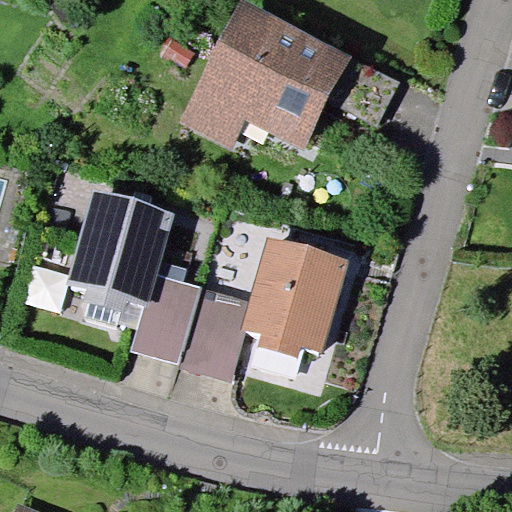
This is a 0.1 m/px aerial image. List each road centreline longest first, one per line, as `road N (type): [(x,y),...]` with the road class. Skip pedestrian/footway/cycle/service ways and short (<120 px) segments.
road 1 (residential): [(367,479),(436,201),(500,0)]
road 2 (residential): [(367,479),(176,440),(0,387)]
